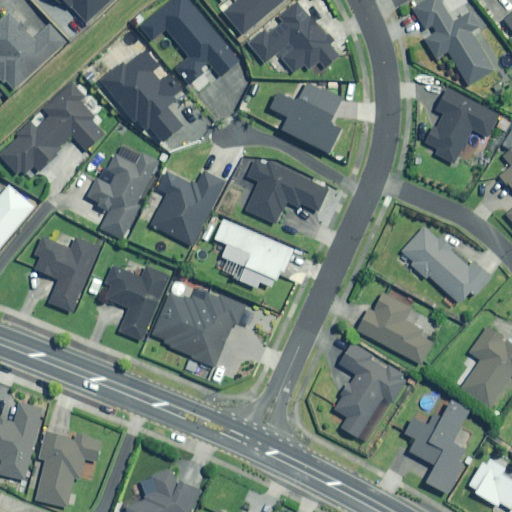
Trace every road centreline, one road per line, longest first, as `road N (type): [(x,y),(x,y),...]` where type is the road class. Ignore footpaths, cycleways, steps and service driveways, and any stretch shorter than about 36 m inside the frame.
road 1 (residential): [(254,445),(369,196)]
road 2 (residential): [(376,178),(387,115),(369,12)]
road 3 (secondary): [(153,401),(0,340)]
road 4 (residential): [(224,138),(288,147),(369,196)]
road 5 (residential): [(376,178),(461,214),(511,256)]
road 6 (secondary): [(381,511),(254,445)]
road 7 (residential): [(153,401),(101,511)]
